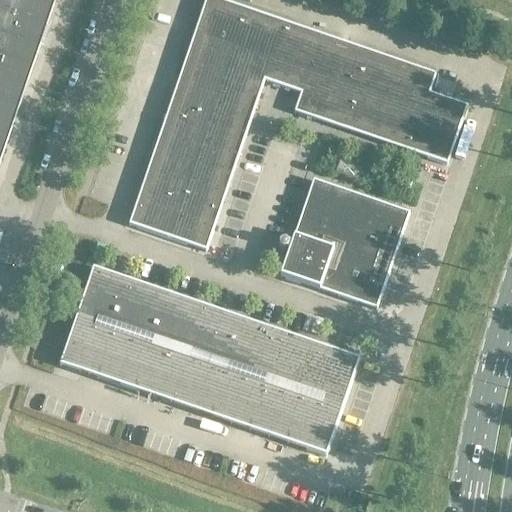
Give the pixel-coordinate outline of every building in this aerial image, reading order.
[(0,0),(0,161),(55,0),(0,0)] [(214,0),(204,0),(135,204),(128,226),(128,227),(204,253),(205,253),(206,253),(206,252),(213,233),(215,227),(245,139),(259,99),(264,83),(284,24),(214,0)] [(435,75),(284,24),(264,83),(299,95),(293,113),(293,114),(294,115),(419,158),(446,167),(447,167),(447,166),(467,109),(466,107),(447,101),(429,95),(435,77),(436,77),(435,76),(435,75)] [(339,162),(335,174),(358,182),(362,170),(339,162)] [(409,215),(312,181),(294,233),(291,241),(290,245),(287,244),(286,243),(284,242),(283,242),(281,242),(280,243),(279,244),(278,245),(278,246),(278,247),(279,249),(279,250),(280,251),(281,251),(283,251),(284,251),(288,252),(279,279),(343,301),(362,307),(368,309),(376,311),(390,271),(394,260),(398,248),(405,229),(409,215)] [(123,281),(91,270),(58,367),(79,374),(287,446),(326,459),(359,361),(123,281)]
